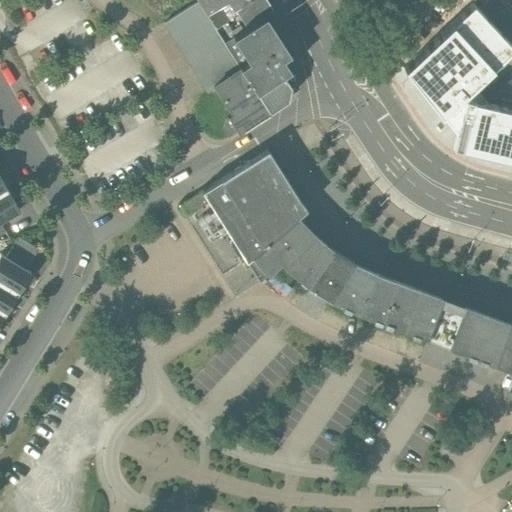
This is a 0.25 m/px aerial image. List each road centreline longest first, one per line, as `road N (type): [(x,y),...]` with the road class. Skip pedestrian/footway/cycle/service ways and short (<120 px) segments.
road 1 (residential): [(0,95),(79,240),(73,278),(0,403)]
road 2 (secondary): [(325,30),(371,111),(428,182),(511,212)]
